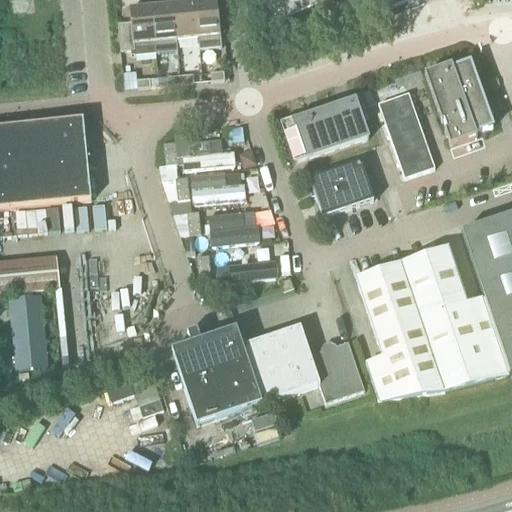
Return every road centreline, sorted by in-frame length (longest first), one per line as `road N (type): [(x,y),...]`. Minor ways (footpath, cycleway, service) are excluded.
road 1 (unclassified): [(250,102),(307,254),(322,258),(511,195)]
road 2 (unclassified): [(250,102),(465,27),(503,23)]
road 3 (unclassified): [(194,326),(129,120)]
road 4 (unclassified): [(129,120),(103,95),(92,0)]
road 5 (unclassified): [(129,120),(250,102)]
